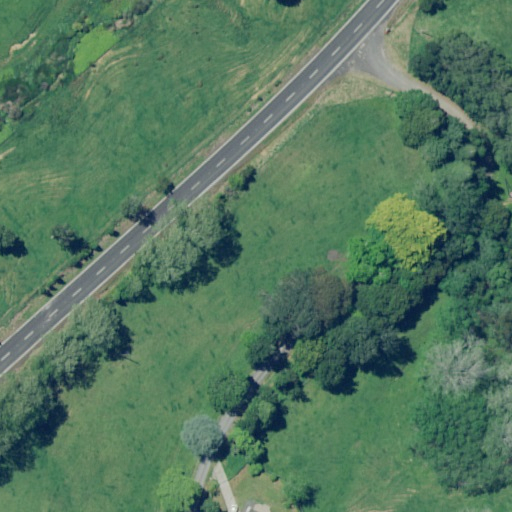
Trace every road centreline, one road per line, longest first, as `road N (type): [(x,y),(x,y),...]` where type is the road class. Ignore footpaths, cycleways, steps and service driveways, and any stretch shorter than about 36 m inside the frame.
road 1 (track): [(399,12),(468,130),(469,203),(421,269),(300,311),(204,438),(194,511)]
road 2 (primary): [(0,374),(267,145),(409,0)]
